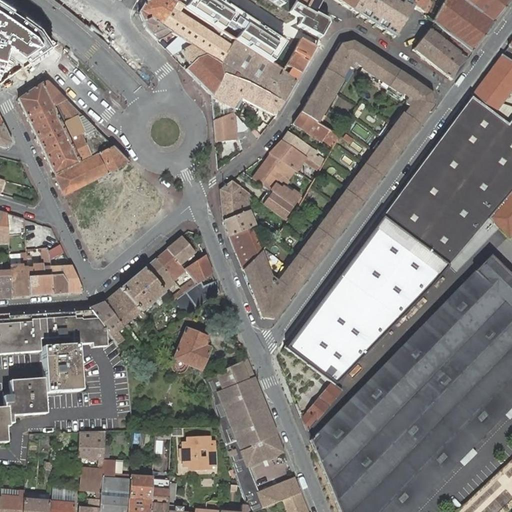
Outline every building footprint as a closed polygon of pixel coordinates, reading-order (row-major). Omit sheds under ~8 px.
[(180,11),(162,0),(146,0),(139,12),(143,23),(152,18),(172,33),(178,37),(191,45),(207,55),(220,64),(231,45),(223,40),(181,12),(180,11)] [(183,6),(173,0),(162,0),(180,11),(183,6)] [(271,63),(284,44),(216,0),(173,0),(183,6),(180,11),(231,45),(235,40),(271,63)] [(260,0),(276,10),(284,0),(260,0)] [(297,0),(296,2),(315,12),(318,6),(321,0),(335,0),(394,37),(413,6),(401,0),(297,0)] [(401,0),(413,6),(422,12),(428,2),(428,0),(401,0)] [(493,23),(461,0),(444,0),(434,23),(471,52),(493,23)] [(509,0),(461,0),(493,23),(509,0)] [(0,3),(0,80),(8,41),(23,52),(40,41),(40,34),(26,23),(4,7),(0,3)] [(152,18),(143,23),(145,29),(157,41),(158,41),(164,38),(172,33),(152,18)] [(411,51),(452,80),(471,52),(434,23),(411,51)] [(197,59),(207,55),(191,45),(178,37),(165,48),(165,49),(171,56),(172,56),(181,51),(189,65),(197,59)] [(316,46),(301,39),(297,47),(293,54),(286,66),(291,69),(288,76),(296,81),(301,74),(310,57),(316,46)] [(296,81),(288,76),(271,63),(235,40),(231,45),(220,64),(207,55),(197,59),(189,65),(188,67),(185,70),(211,96),(213,121),(233,113),(233,114),(241,99),(271,116),(274,115),(275,115),(283,102),(296,81)] [(272,283),(260,252),(242,269),(248,286),(254,300),(262,321),(271,323),(335,236),(349,217),(411,135),(424,117),(433,105),(431,93),(412,80),(405,74),(399,71),(389,64),(385,61),(352,41),(340,44),(338,49),(336,51),(334,55),(329,63),(326,68),(321,77),(311,94),(300,113),(319,125),(353,68),(405,103),(381,136),(370,151),(351,176),(342,188),(332,202),(322,215),(313,226),(303,241),(293,254),(293,255),(272,283)] [(511,62),(501,55),(471,95),(495,114),(511,90),(511,62)] [(46,80),(41,84),(48,99),(52,107),(66,100),(59,93),(46,80)] [(48,99),(41,84),(30,91),(18,99),(36,138),(54,175),(66,169),(79,163),(69,142),(61,126),(52,107),(48,99)] [(381,216),(446,265),(487,219),(511,189),(511,121),(508,124),(495,114),(471,95),(461,108),(431,149),(432,150),(425,159),(424,158),(381,216)] [(66,100),(52,107),(61,126),(69,142),(79,163),(97,154),(112,147),(95,130),(82,116),(66,100)] [(233,113),(213,121),(215,142),(236,140),(235,132),(241,131),(245,136),(241,139),(241,142),(243,151),(250,145),(257,140),(233,114),(233,113)] [(322,141),(332,147),(338,136),(319,125),(300,113),(292,124),(321,142),(322,141)] [(352,131),(365,140),(369,133),(356,124),(352,131)] [(11,144),(3,126),(0,126),(0,146),(7,149),(11,144)] [(235,132),(236,140),(241,139),(245,136),(241,131),(235,132)] [(281,140),(306,158),(311,161),(317,152),(287,132),(281,140)] [(343,138),(350,143),(353,139),(346,135),(343,138)] [(270,155),(294,171),(296,172),(297,172),(304,161),(306,158),(281,140),(268,154),(270,155)] [(129,164),(112,147),(97,154),(107,175),(129,164)] [(70,179),(58,184),(64,197),(73,192),(84,186),(94,181),(107,175),(97,154),(79,163),(66,169),(70,179)] [(293,209),(295,210),(297,205),(298,200),(302,196),(294,190),(290,194),(282,187),(280,189),(279,188),(274,185),(278,181),(285,186),(289,181),(287,180),(294,171),(270,155),(264,163),(253,179),(252,179),(262,186),(267,190),(272,193),(293,209)] [(304,161),(318,171),(320,167),(317,166),(311,161),(306,158),(304,161)] [(219,190),(222,221),(249,210),(248,202),(246,198),(249,194),(243,190),(231,181),(219,190)] [(511,189),(487,219),(497,228),(508,239),(511,234),(511,189)] [(258,203),(262,206),(272,193),(267,190),(266,192),(258,203)] [(262,206),(284,221),(293,209),(272,193),(262,206)] [(222,221),(229,237),(252,228),(256,226),(249,210),(222,221)] [(6,214),(0,212),(0,239),(4,239),(5,245),(8,244),(8,236),(7,215),(6,214)] [(7,215),(8,236),(25,235),(24,220),(15,217),(13,216),(12,217),(7,215)] [(446,265),(381,216),(283,348),(332,383),(446,265)] [(487,219),(446,265),(454,272),(497,228),(487,219)] [(267,222),(278,230),(280,227),(271,220),(267,222)] [(260,252),(261,251),(259,247),(258,245),(253,231),(263,227),(273,234),(278,230),(267,222),(256,226),(252,228),(229,237),(235,254),(242,269),(260,252)] [(180,238),(167,249),(179,265),(193,253),(187,247),(185,245),(180,238)] [(63,252),(59,245),(54,247),(47,251),(49,255),(49,260),(63,252)] [(167,249),(155,259),(172,280),(184,270),(183,269),(181,267),(179,265),(167,249)] [(27,269),(29,296),(52,295),(51,276),(50,267),(50,266),(49,261),(49,260),(49,255),(47,251),(43,253),(46,268),(43,268),(27,269)] [(10,272),(12,297),(29,296),(27,269),(27,268),(27,265),(26,259),(26,254),(20,254),(9,255),(9,260),(10,266),(10,272)] [(511,276),(490,255),(473,272),(503,301),(511,309),(511,276)] [(193,280),(196,284),(200,281),(211,274),(204,256),(200,258),(192,264),(183,269),(184,270),(185,270),(193,280)] [(155,259),(144,268),(163,292),(172,284),(173,285),(175,283),(172,280),(155,259)] [(66,283),(67,293),(82,292),(83,292),(83,291),(83,290),(82,290),(81,289),(71,265),(53,266),(50,266),(50,267),(51,276),(61,275),(66,283)] [(144,268),(120,288),(140,312),(144,309),(163,292),(144,268)] [(0,298),(12,297),(10,272),(2,273),(0,272),(0,298)] [(473,272),(310,440),(327,483),(503,301),(473,272)] [(51,276),(52,295),(67,293),(66,283),(61,275),(51,276)] [(193,280),(180,289),(181,290),(183,294),(192,288),(196,284),(193,280)] [(202,286),(200,281),(171,302),(184,318),(207,301),(219,293),(214,282),(202,286)] [(120,288),(103,303),(122,328),(131,340),(135,337),(130,332),(132,331),(126,324),(130,320),(133,318),(137,315),(141,320),(145,317),(143,315),(140,312),(120,288)] [(181,290),(169,299),(171,302),(176,299),(183,294),(181,290)] [(511,309),(503,301),(327,483),(338,511),(349,511),(511,345),(511,309)] [(88,308),(90,311),(105,331),(113,341),(121,352),(125,349),(120,343),(123,341),(116,332),(122,328),(103,303),(88,308)] [(0,319),(0,354),(37,352),(37,348),(36,339),(40,339),(72,337),(72,346),(91,344),(91,349),(106,348),(105,331),(90,311),(73,312),(9,316),(9,319),(0,319)] [(181,340),(173,359),(174,360),(188,365),(189,366),(199,370),(208,350),(202,347),(205,342),(206,339),(185,331),(183,336),(181,340)] [(511,345),(349,511),(408,511),(511,406),(511,345)] [(76,391),(72,346),(37,348),(37,352),(40,379),(41,394),(76,391)] [(249,467),(283,453),(283,446),(248,358),(204,380),(210,392),(215,412),(219,427),(236,469),(239,476),(242,485),(250,505),(252,511),(255,511),(283,500),(287,511),(309,511),(295,477),(293,478),(259,491),(253,478),(249,467)] [(41,394),(40,379),(9,381),(10,392),(3,392),(4,408),(12,416),(43,414),(41,394)] [(307,433),(308,433),(307,431),(342,391),(337,387),(332,383),(302,418),(301,419),(307,433)] [(12,424),(12,416),(4,408),(0,407),(0,443),(7,443),(5,427),(9,427),(9,424),(12,424)] [(103,446),(105,431),(100,432),(83,432),(79,432),(77,456),(96,458),(96,467),(80,466),(78,489),(78,490),(96,491),(96,494),(95,500),(95,506),(94,509),(78,508),(77,511),(98,511),(102,461),(102,456),(103,446)] [(186,443),(182,444),(183,467),(187,466),(187,470),(211,469),(210,466),(215,466),(214,442),(210,442),(210,438),(186,439),(186,443)] [(468,498),(502,467),(493,457),(459,489),(468,498)] [(126,511),(129,481),(129,476),(120,475),(121,465),(115,464),(115,462),(102,461),(98,511),(126,511)] [(232,478),(239,476),(236,469),(229,471),(232,478)] [(147,482),(129,481),(126,511),(148,511),(151,480),(151,477),(147,477),(147,482)] [(168,481),(151,480),(148,511),(165,511),(166,511),(167,502),(168,483),(168,481)] [(175,484),(168,483),(167,502),(174,502),(175,484)] [(49,494),(48,500),(74,502),(75,489),(49,487),(49,494)] [(22,511),(23,498),(24,492),(20,492),(19,498),(13,497),(10,497),(0,496),(0,497),(0,500),(0,511),(22,511)] [(49,494),(24,492),(23,498),(48,500),(49,494)] [(47,511),(48,500),(23,498),(22,511),(47,511)] [(72,511),(74,502),(73,502),(62,502),(59,501),(48,500),(47,511),(72,511)]
